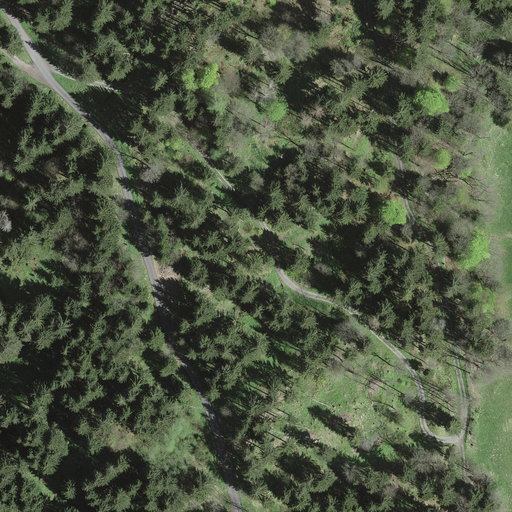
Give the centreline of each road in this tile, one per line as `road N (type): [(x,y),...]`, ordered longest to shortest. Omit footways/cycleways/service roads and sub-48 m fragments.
road 1 (track): [(364,0),(387,84),(397,180),(460,378),(460,439),(433,438),(414,373),(381,337),(352,312),(284,279),(270,236),(153,104),(85,81),(50,83)]
road 2 (track): [(50,83),(115,150),(159,275),(168,327),(202,389),(240,511)]
